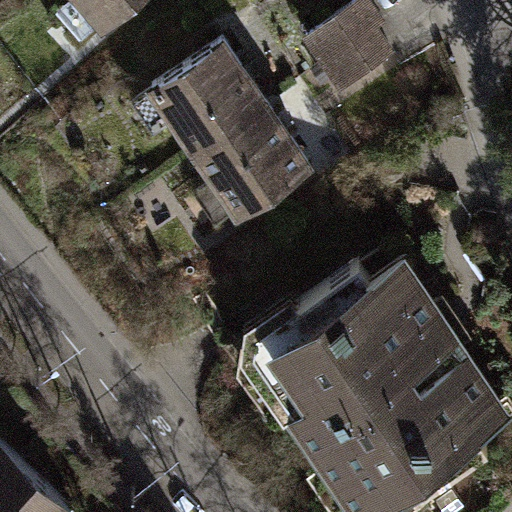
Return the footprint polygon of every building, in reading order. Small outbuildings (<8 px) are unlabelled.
[(85,0),(101,17),(121,0),(85,0)] [(350,0),(306,29),(322,54),(373,22),(382,16),(371,0),(350,0)] [(389,47),(373,22),(322,54),(338,79),(389,47)] [(149,80),(192,144),(264,95),(221,31),(149,80)] [(309,161),(264,95),(192,144),(236,209),(309,161)] [(357,255),(274,308),(293,337),(276,349),(299,385),(286,393),(330,461),(344,452),(366,485),(384,474),(399,497),(484,442),(468,417),(497,398),(406,258),(373,279),(357,255)] [(0,434),(0,511),(64,511),(72,505),(0,434)]
